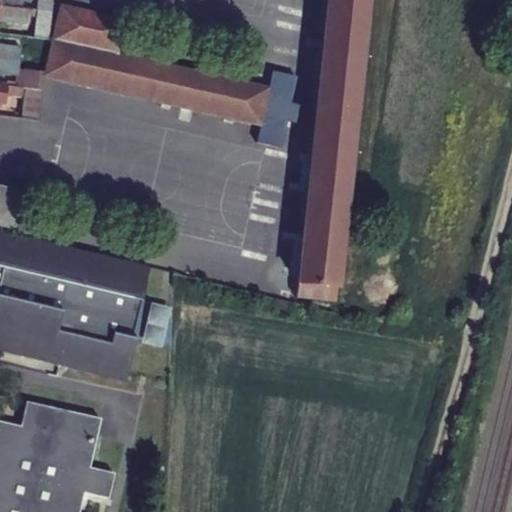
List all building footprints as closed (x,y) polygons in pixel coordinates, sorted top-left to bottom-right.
[(3,1),(3,0),(0,0),(0,7),(33,12),(34,5),(3,1)] [(357,106),(368,0),(328,0),(318,102),(357,106)] [(0,7),(0,21),(1,16),(29,20),(32,20),(33,12),(0,7)] [(41,13),(38,38),(50,40),(54,15),(41,13)] [(29,20),(1,16),(0,21),(28,25),(29,20)] [(124,31),(59,19),(53,53),(118,65),(124,31)] [(49,53),(50,40),(38,38),(36,52),(49,54),(49,53)] [(0,51),(0,59),(25,63),(27,55),(0,51)] [(118,65),(53,53),(51,53),(44,91),(156,112),(163,73),(144,70),(118,65)] [(0,59),(0,67),(25,69),(25,63),(0,59)] [(47,68),(35,66),(33,88),(44,89),(44,88),(47,68)] [(191,79),(163,73),(156,112),(263,131),(260,148),(283,153),(288,125),(297,127),(300,109),(292,107),(297,80),(273,76),(270,93),(191,79)] [(0,105),(4,106),(5,96),(24,99),(22,118),(40,121),(44,89),(33,88),(0,84),(0,105)] [(357,106),(318,102),(299,282),(338,285),(357,106)] [(0,226),(31,233),(39,199),(0,189),(0,226)] [(133,339),(145,267),(0,231),(0,351),(33,360),(36,361),(41,361),(46,359),(49,356),(51,352),(53,347),(54,345),(62,347),(57,364),(124,382),(135,342),(133,339)] [(336,300),(338,285),(299,282),(297,298),(336,300)] [(30,405),(23,431),(0,424),(0,511),(83,511),(88,496),(111,503),(118,480),(95,472),(107,427),(30,405)]
